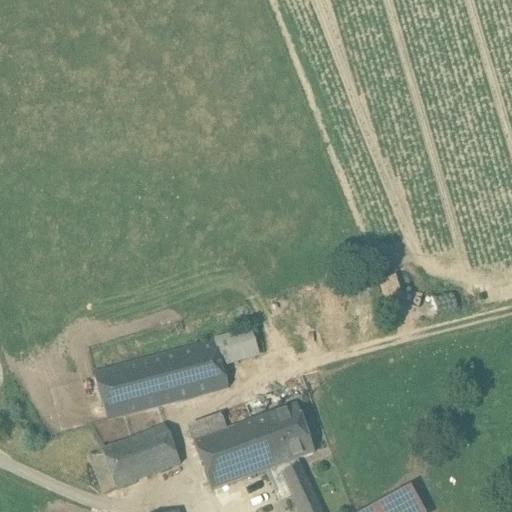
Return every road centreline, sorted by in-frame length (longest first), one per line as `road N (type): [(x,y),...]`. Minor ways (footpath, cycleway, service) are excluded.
road 1 (track): [(285,373),(511,312)]
road 2 (track): [(0,461),(91,502),(195,506)]
